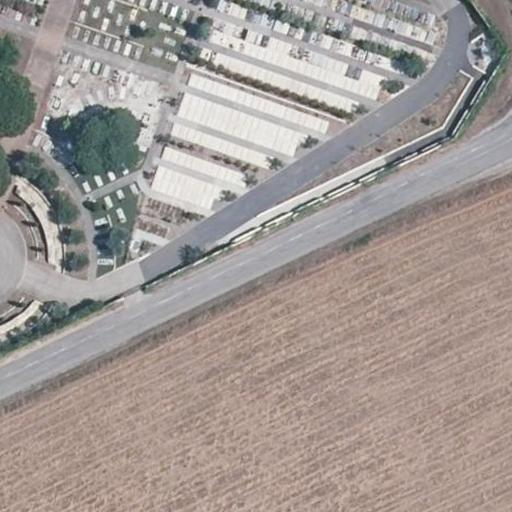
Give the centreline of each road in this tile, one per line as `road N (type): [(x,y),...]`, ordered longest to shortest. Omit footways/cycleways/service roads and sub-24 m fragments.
road 1 (unclassified): [(0,384),(511,138)]
road 2 (track): [(152,261),(442,103),(468,60)]
